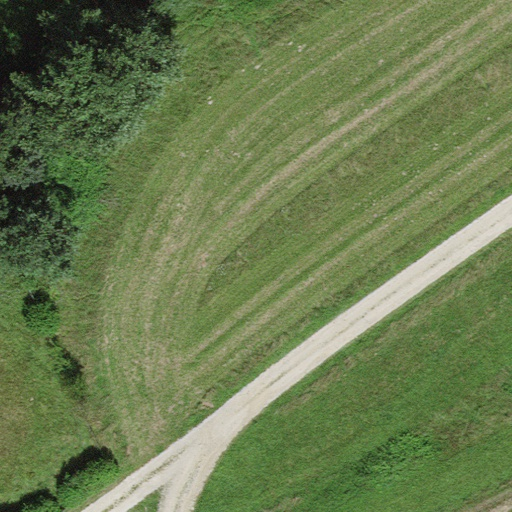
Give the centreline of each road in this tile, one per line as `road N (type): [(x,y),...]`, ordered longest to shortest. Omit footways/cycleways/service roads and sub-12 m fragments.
road 1 (track): [(179,511),(223,425),(511,221)]
road 2 (track): [(96,511),(223,425)]
